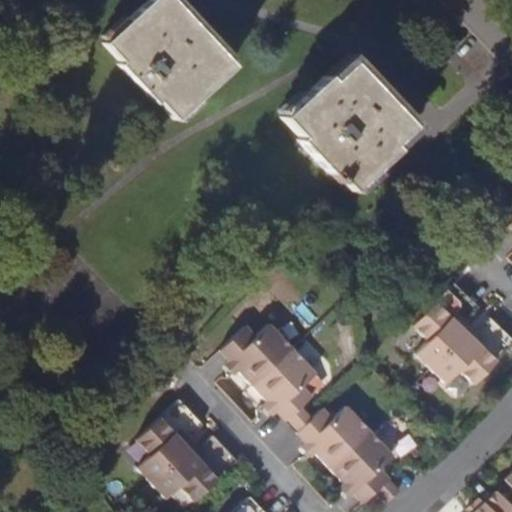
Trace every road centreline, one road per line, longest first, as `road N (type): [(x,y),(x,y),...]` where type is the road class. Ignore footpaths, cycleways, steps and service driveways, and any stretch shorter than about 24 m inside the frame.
road 1 (residential): [(313,511),(202,392)]
road 2 (residential): [(511,415),(420,511)]
